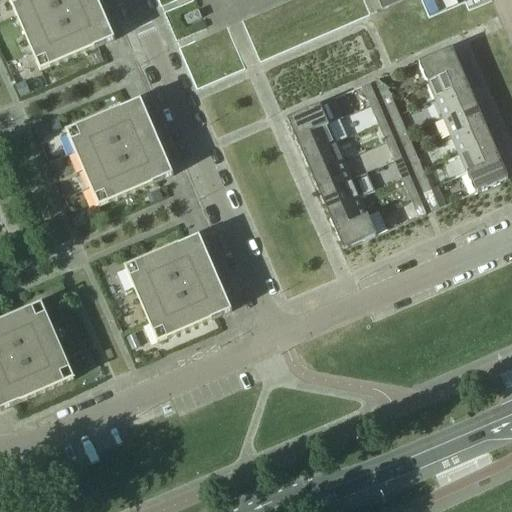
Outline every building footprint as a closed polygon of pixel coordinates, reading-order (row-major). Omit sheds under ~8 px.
[(96,0),(8,0),(40,74),(114,42),(96,0)] [(376,0),(381,11),(406,0),(376,0)] [(187,25),(201,19),(198,11),(184,18),(187,25)] [(418,64),(426,84),(459,69),(451,50),(418,64)] [(99,55),(92,58),(95,66),(102,63),(99,55)] [(467,88),(459,69),(426,84),(434,102),(467,88)] [(390,99),(386,90),(382,80),(374,83),(383,102),(390,99)] [(24,84),(16,87),(21,99),(29,95),(24,84)] [(377,105),(373,95),(369,85),(361,89),(369,108),(377,105)] [(475,106),(467,88),(434,102),(442,120),(475,106)] [(286,121),(295,140),(328,126),(340,121),(332,101),(286,121)] [(140,103),(67,134),(99,209),(173,178),(140,103)] [(483,124),(475,106),(442,120),(450,139),(483,124)] [(386,111),(391,121),(398,117),(394,108),(386,111)] [(373,117),(377,126),(385,123),(381,114),(373,117)] [(491,143),(483,124),(450,139),(458,157),(491,143)] [(328,126),(295,140),(303,159),(336,145),(328,126)] [(394,130),(398,139),(406,136),(402,126),(394,130)] [(389,132),(381,135),(385,145),(393,142),(389,132)] [(491,143),(458,157),(466,175),(499,161),(491,143)] [(336,145),(303,159),(311,177),(343,163),(336,145)] [(402,148),(406,158),(414,154),(410,145),(402,148)] [(397,150),(389,154),(393,163),(401,160),(397,150)] [(507,181),(499,161),(466,175),(474,195),(507,181)] [(343,163),(311,177),(319,195),(351,181),(343,163)] [(418,163),(410,166),(414,176),(422,173),(418,163)] [(405,169),(397,172),(401,182),(409,178),(405,169)] [(351,181),(319,195),(327,214),(359,200),(351,181)] [(426,181),(418,185),(422,194),(430,191),(426,181)] [(413,187),(405,190),(409,200),(417,197),(413,187)] [(359,200),(327,214),(334,232),(367,218),(359,200)] [(434,201),(426,204),(431,214),(438,210),(434,201)] [(421,206),(413,210),(417,219),(425,216),(421,206)] [(367,218),(334,232),(343,251),(376,237),(367,218)] [(198,238),(184,244),(125,270),(157,345),(231,313),(198,238)] [(41,306),(0,323),(0,413),(74,381),(41,306)] [(133,336),(126,340),(131,352),(139,349),(133,336)] [(90,354),(82,358),(87,370),(95,367),(90,354)]
